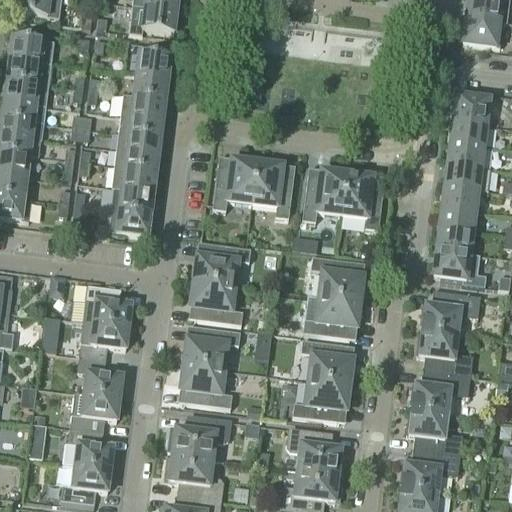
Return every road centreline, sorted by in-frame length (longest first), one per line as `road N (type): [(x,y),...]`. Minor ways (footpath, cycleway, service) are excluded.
road 1 (residential): [(370,511),(427,151)]
road 2 (residential): [(427,151),(197,124)]
road 3 (residential): [(131,511),(162,284)]
road 4 (residential): [(443,22),(255,0)]
road 5 (residential): [(162,284),(183,138),(197,124)]
road 6 (residential): [(162,284),(0,261)]
road 7 (residential): [(197,124),(213,0)]
